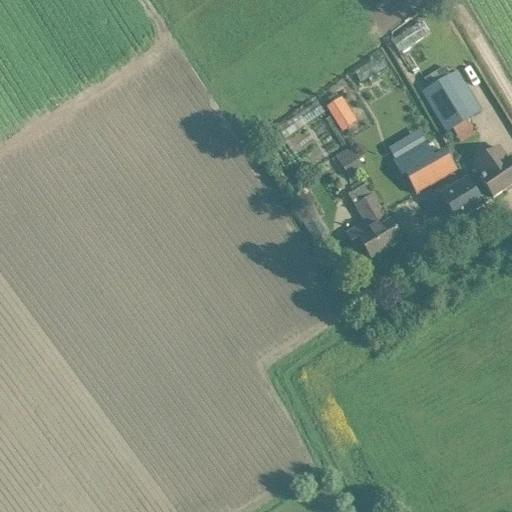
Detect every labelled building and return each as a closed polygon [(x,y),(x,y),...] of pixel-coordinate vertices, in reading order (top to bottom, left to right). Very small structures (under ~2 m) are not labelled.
[(480,113),(457,74),(421,95),(444,134),(480,113)] [(354,126),(340,104),(329,111),(343,133),(354,126)] [(437,139),(397,161),(416,196),(456,174),(437,139)] [(511,185),(511,163),(501,147),(486,157),(495,170),(480,181),(493,199),(511,185)] [(365,172),(356,159),(342,168),(350,181),(365,172)] [(483,206),(467,181),(440,197),(456,223),(483,206)] [(401,241),(373,195),(366,186),(348,196),(355,206),(371,234),(359,241),(370,260),(401,241)]
